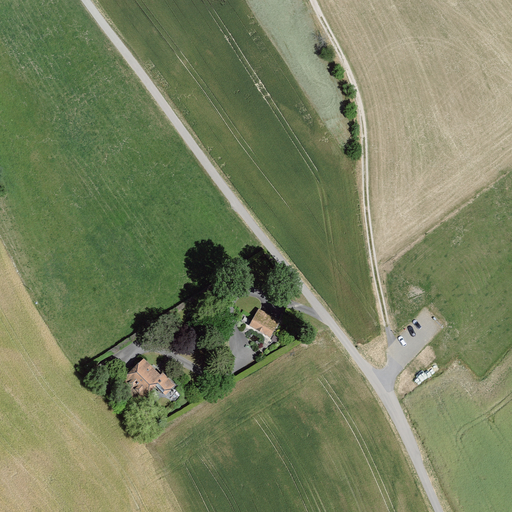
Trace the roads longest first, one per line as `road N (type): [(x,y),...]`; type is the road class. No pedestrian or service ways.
road 1 (unclassified): [(438,511),(382,386),(86,0)]
road 2 (track): [(382,386),(396,359),(370,242),(364,122),(312,0)]
